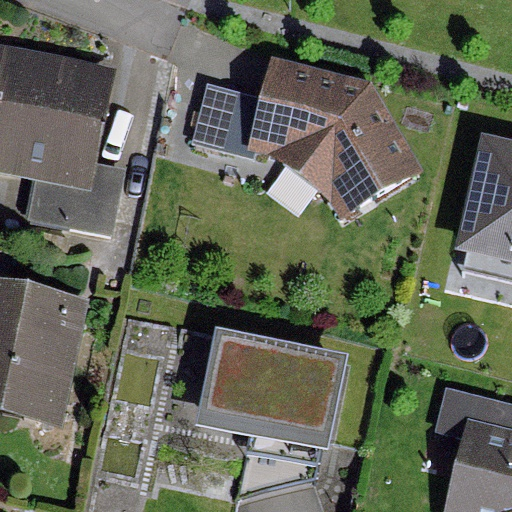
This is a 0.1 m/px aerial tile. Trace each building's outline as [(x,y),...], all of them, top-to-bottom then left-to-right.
[(77,172),(94,89),(0,68),(0,166),(74,182),(63,232),(104,240),(116,180),(77,172)] [(438,197),(386,112),(292,88),(272,169),(304,177),(357,214),(371,238),(438,197)] [(511,159),(492,155),(468,264),(511,273),(511,159)] [(0,304),(0,409),(45,419),(66,318),(0,304)] [(369,382),(238,360),(222,455),(353,477),(369,382)] [(511,511),(511,451),(466,440),(448,511),(511,511)]
